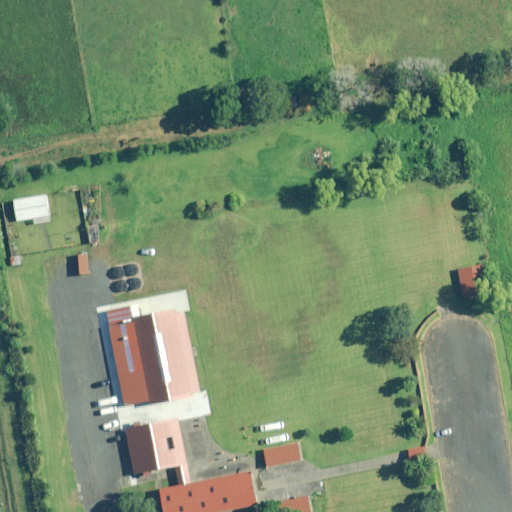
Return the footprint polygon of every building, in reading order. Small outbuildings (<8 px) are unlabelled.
[(14,199),(17,220),(34,218),(34,221),(48,220),(45,195),(14,199)] [(100,241),(98,224),(97,225),(96,218),(91,218),(91,225),(89,225),(90,241),(100,241)] [(464,258),(441,261),(446,293),(470,290),(464,258)] [(180,311),(109,323),(123,404),(194,392),(180,311)] [(172,416),(128,423),(136,470),(180,463),(172,416)] [(300,441),(264,449),(268,467),(304,459),(300,441)] [(250,470),(160,485),(164,511),(218,511),(256,506),(250,470)] [(296,481),(265,486),(268,509),(300,504),(296,481)]
